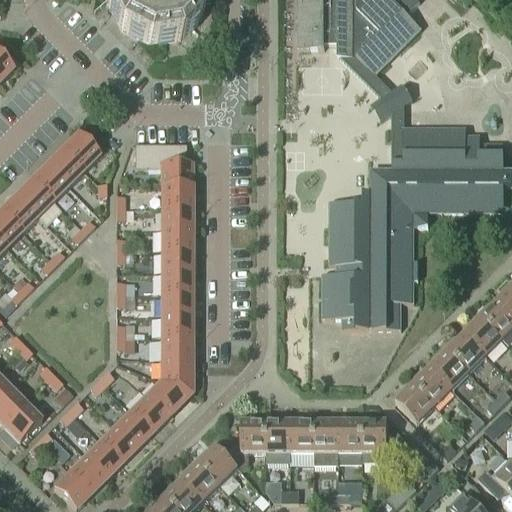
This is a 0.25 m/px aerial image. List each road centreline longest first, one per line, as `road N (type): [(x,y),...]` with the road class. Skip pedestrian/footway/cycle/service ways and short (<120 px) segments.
road 1 (residential): [(216,367),(217,116)]
road 2 (residential): [(217,116),(139,115),(87,67)]
road 3 (residential): [(0,154),(87,67)]
road 4 (residential): [(231,0),(231,93),(217,116)]
